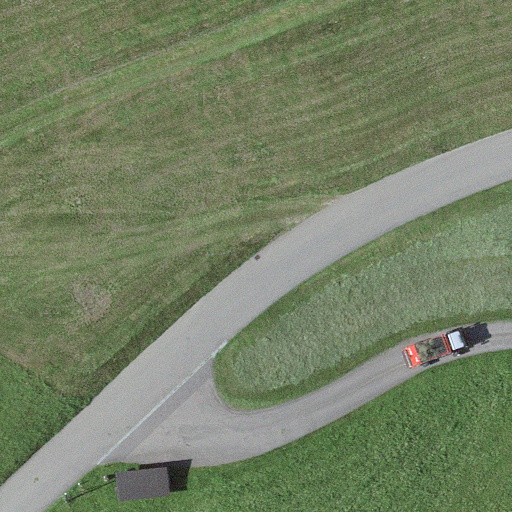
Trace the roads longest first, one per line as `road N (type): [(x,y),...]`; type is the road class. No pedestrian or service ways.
road 1 (unclassified): [(511,163),(269,277),(16,511)]
road 2 (track): [(135,400),(161,423),(227,442),(288,427),(415,359),(470,340),(511,337)]
